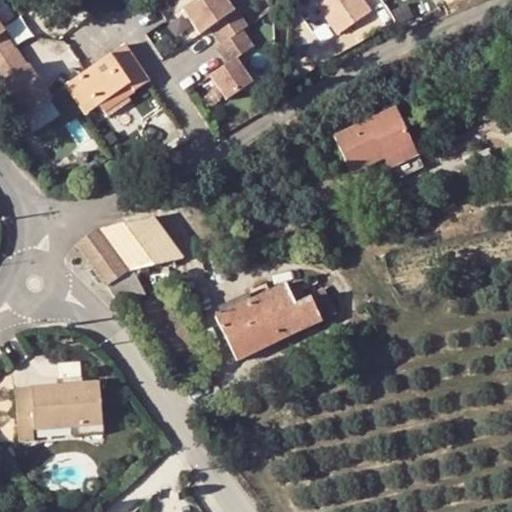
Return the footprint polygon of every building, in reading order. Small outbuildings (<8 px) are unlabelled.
[(227,0),(189,0),(181,7),(199,33),(233,8),(227,0)] [(318,18),(305,27),(323,54),(339,44),(334,36),(370,13),(360,0),(318,0),(310,6),(318,18)] [(0,15),(0,66),(7,76),(1,80),(22,120),(56,98),(32,59),(24,64),(17,53),(19,51),(5,32),(10,29),(0,15)] [(129,92),(134,100),(151,89),(126,50),(66,90),(85,120),(94,114),(129,92)] [(235,56),(207,74),(226,100),(254,83),(235,56)] [(94,114),(99,122),(134,100),(129,92),(94,114)] [(333,136),(351,175),(384,159),(389,169),(418,155),(395,107),(333,136)] [(149,219),(96,233),(77,246),(105,289),(129,273),(178,261),(149,219)] [(233,231),(236,246),(262,242),(260,227),(233,231)] [(129,273),(105,289),(118,309),(142,294),(129,273)] [(235,362),(333,315),(321,292),(307,299),(300,286),(288,291),(285,287),(273,293),(270,285),(217,311),(220,317),(212,321),(235,362)] [(100,427),(96,386),(81,387),(68,388),(13,392),(16,443),(32,442),(32,441),(31,431),(69,429),(100,427)] [(69,438),(100,436),(100,427),(69,429),(69,438)] [(31,431),(32,441),(69,438),(69,429),(31,431)]
